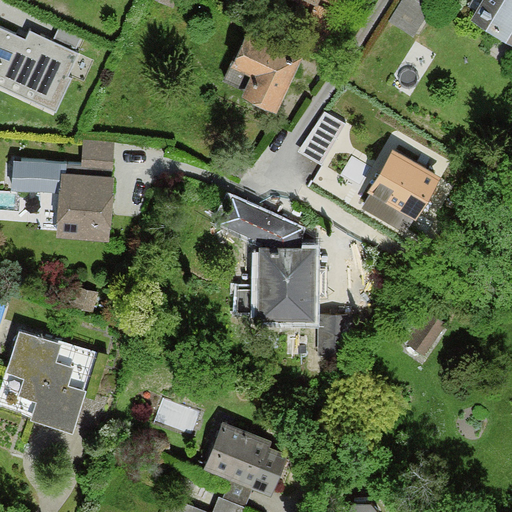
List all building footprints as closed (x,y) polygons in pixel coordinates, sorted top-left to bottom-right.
[(436,0),(402,0),(390,20),(415,36),(436,0)] [(511,0),(472,0),(470,4),(478,9),(474,17),(511,39),(511,0)] [(348,20),(320,7),(302,47),(331,59),(348,20)] [(0,27),(0,85),(57,111),(72,78),(69,76),(79,53),(76,51),(82,36),(60,26),(53,41),(30,31),(26,39),(0,27)] [(275,109),(301,57),(246,30),(230,63),(251,73),(242,93),(275,109)] [(326,105),(306,147),(327,157),(347,115),(326,105)] [(87,144),(85,173),(111,175),(113,146),(87,144)] [(443,177),(393,151),(371,192),(422,218),(443,177)] [(15,186),(66,190),(66,178),(67,167),(17,164),(15,186)] [(111,181),(66,178),(66,190),(63,233),(107,236),(111,181)] [(278,217),(236,197),(225,222),(266,242),(278,217)] [(320,246),(264,245),(264,316),(319,316),(319,314),(320,246)] [(94,292),(73,287),(69,306),(90,311),(94,292)] [(446,322),(431,312),(411,342),(425,352),(446,322)] [(356,314),(322,314),(322,353),(356,353),(356,314)] [(70,430),(82,387),(64,382),(70,362),(52,357),(57,340),(15,328),(3,369),(21,374),(15,393),(33,398),(28,417),(70,430)] [(233,475),(224,497),(247,506),(271,443),(224,424),(208,466),(233,475)] [(244,511),(247,506),(224,497),(220,496),(214,511),(210,511),(170,497),(164,511),(244,511)] [(383,511),(375,502),(372,502),(372,496),(358,496),(358,503),(356,503),(349,511),(383,511)]
